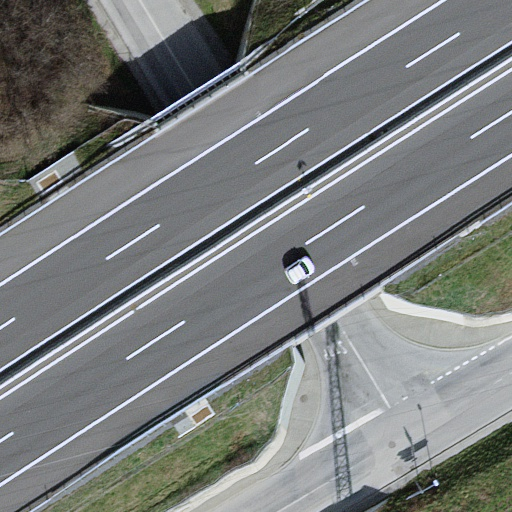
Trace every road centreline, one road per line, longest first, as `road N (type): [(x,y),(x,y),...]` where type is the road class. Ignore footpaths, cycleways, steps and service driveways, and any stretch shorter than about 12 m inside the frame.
road 1 (motorway): [(0,443),(511,114)]
road 2 (motorway): [(510,0),(0,326)]
road 3 (residential): [(126,0),(393,438)]
road 4 (tertiary): [(393,438),(271,511)]
road 5 (tertiary): [(511,368),(393,438)]
